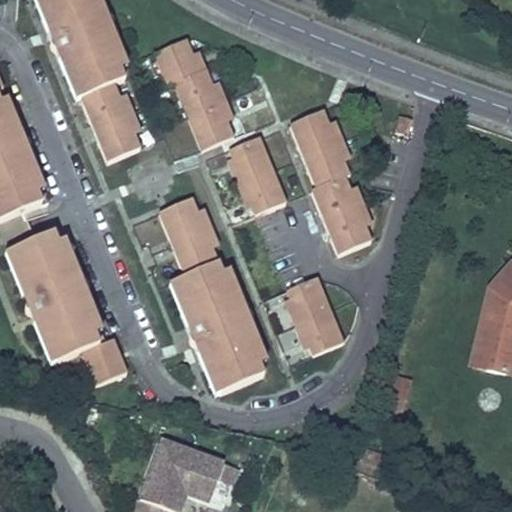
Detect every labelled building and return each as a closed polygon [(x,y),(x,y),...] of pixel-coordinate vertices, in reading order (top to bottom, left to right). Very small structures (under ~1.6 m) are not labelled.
[(89,0),(32,0),(47,34),(52,32),(54,39),(52,40),(51,41),(50,43),(50,47),(50,49),(52,51),(54,52),(56,54),(58,54),(60,53),(63,60),(58,61),(75,104),(80,101),(80,102),(113,89),(124,85),(119,74),(112,57),(120,54),(113,38),(107,35),(101,21),(104,15),(97,0),(90,0),(89,0)] [(107,35),(113,38),(104,15),(101,21),(107,35)] [(192,58),(186,43),(154,56),(168,91),(174,88),(174,87),(199,77),(199,76),(192,58)] [(112,57),(119,74),(127,71),(120,54),(112,57)] [(192,58),(199,76),(205,73),(198,56),(192,58)] [(212,89),(205,73),(199,76),(199,77),(174,87),(174,88),(187,120),(219,107),(212,89)] [(212,89),(219,107),(226,104),(219,87),(212,89)] [(126,121),(119,103),(113,89),(80,102),(93,134),(126,121)] [(0,230),(9,255),(5,257),(22,300),(27,298),(29,304),(27,306),(25,309),(25,311),(25,314),(27,317),(30,319),(32,319),(36,319),(38,325),(33,327),(51,368),(56,367),(82,356),(106,346),(100,333),(93,336),(86,318),(93,316),(87,300),(81,299),(75,285),(78,280),(72,265),(65,268),(58,250),(65,247),(60,234),(36,244),(27,222),(24,215),(49,205),(42,192),(36,194),(29,177),(36,174),(29,159),(23,157),(18,144),(21,139),(14,123),(7,126),(0,108),(7,106),(2,93),(0,94),(0,230)] [(119,103),(126,121),(133,118),(126,101),(119,103)] [(219,107),(226,125),(233,121),(226,104),(219,107)] [(0,108),(7,126),(14,123),(7,106),(0,108)] [(226,125),(219,107),(187,120),(201,154),(233,141),(226,125)] [(289,129),(303,162),(335,149),(328,131),(322,115),(289,129)] [(126,121),(133,139),(140,136),(133,118),(126,121)] [(400,119),(396,135),(406,138),(411,122),(400,119)] [(139,153),(133,139),(126,121),(93,134),(106,166),(139,153)] [(328,131),(335,149),(340,147),(333,129),(328,131)] [(23,157),(29,159),(21,139),(18,144),(23,157)] [(242,187),(272,174),(259,142),(228,155),(232,164),(242,187)] [(335,149),(342,166),(347,165),(340,147),(335,149)] [(315,192),(316,193),(344,182),(344,183),(348,181),(342,166),(335,149),(303,162),(315,192)] [(227,165),(237,189),(242,187),(232,164),(227,165)] [(29,177),(36,194),(42,192),(36,174),(29,177)] [(251,210),(255,219),(286,207),(286,206),(272,174),(242,187),(251,210)] [(310,194),(324,226),(357,213),(350,195),(344,183),(344,182),(316,193),(315,192),(310,194)] [(237,189),(247,212),(251,210),(242,187),(237,189)] [(350,195),(357,213),(361,211),(354,194),(350,195)] [(158,217),(171,250),(204,236),(197,218),(191,204),(158,217)] [(357,213),(364,231),(368,228),(361,211),(357,213)] [(357,213),(324,226),(337,259),(370,246),(364,231),(357,213)] [(197,218),(204,236),(211,233),(204,216),(197,218)] [(204,236),(211,254),(219,251),(211,233),(204,236)] [(171,250),(184,282),(217,268),(211,254),(204,236),(171,250)] [(58,250),(65,268),(72,265),(65,247),(58,250)] [(197,357),(215,400),(219,398),(263,380),(259,369),(252,352),(259,349),(253,333),(246,330),(241,317),(243,310),(236,293),(229,296),(222,278),(217,268),(184,282),(173,286),(168,288),(186,330),(191,328),(193,334),(190,336),(189,339),(189,343),(191,347),(193,348),(197,350),(200,349),(202,355),(197,357)] [(511,269),(510,268),(488,293),(474,351),(491,355),(486,373),(511,379),(511,269)] [(222,278),(229,296),(236,293),(229,275),(222,278)] [(81,299),(87,300),(78,280),(75,285),(81,299)] [(290,303),(299,326),(330,314),(316,281),(286,294),(290,303)] [(285,305),(295,329),(299,326),(290,303),(285,305)] [(246,330),(253,333),(243,310),(241,317),(246,330)] [(309,350),(313,359),(343,346),(330,314),(299,326),(309,350)] [(86,318),(93,336),(100,333),(93,316),(86,318)] [(295,329),(305,352),(309,350),(299,326),(295,329)] [(82,356),(95,390),(126,376),(113,343),(106,346),(82,356)] [(252,352),(259,369),(266,367),(259,349),(252,352)] [(486,373),(491,355),(474,351),(470,369),(486,373)] [(409,383),(390,377),(388,385),(407,390),(409,383)] [(399,419),(407,390),(388,385),(380,413),(399,419)] [(98,420),(99,412),(88,410),(86,420),(96,422),(98,420)] [(397,426),(399,419),(380,413),(378,420),(397,426)] [(133,499),(128,511),(179,511),(182,507),(177,505),(181,497),(185,498),(209,507),(217,485),(231,490),(237,475),(162,445),(140,502),(133,499)] [(385,458),(367,451),(363,463),(381,470),(385,458)] [(222,511),(231,490),(217,485),(209,507),(221,511),(222,511)]
